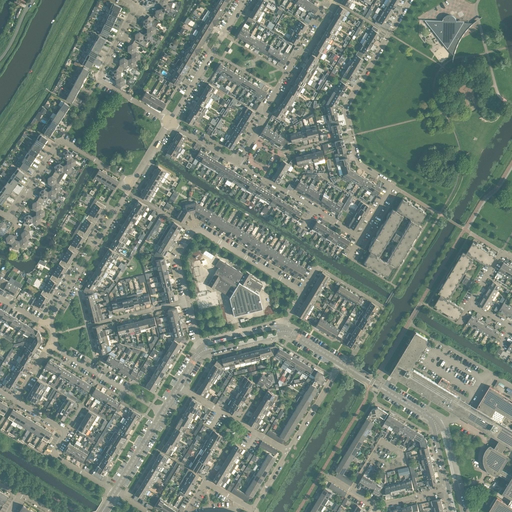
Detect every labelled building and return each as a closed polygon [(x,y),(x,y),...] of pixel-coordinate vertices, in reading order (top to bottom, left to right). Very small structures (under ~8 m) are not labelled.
[(307,0),(303,0),(300,6),(304,9),(309,1),(307,0)] [(395,7),(396,4),(389,0),(388,0),(386,5),(394,10),(395,7)] [(121,7),(110,1),(107,6),(108,7),(119,12),(121,7)] [(225,9),(224,8),(224,7),(215,1),(215,2),(216,3),(214,5),(215,6),(214,7),(223,12),(225,9)] [(309,1),(304,9),(309,11),(314,4),(309,1)] [(164,13),(170,11),(173,2),(167,4),(162,5),(161,9),(164,13)] [(255,6),(263,11),(266,6),(258,2),(255,6)] [(314,14),(319,7),(314,4),(309,11),(314,14)] [(392,12),(394,10),(386,5),(384,7),(381,6),(380,8),(381,8),(390,14),(392,12)] [(252,11),(260,16),(263,11),(255,6),(252,11)] [(347,10),(340,6),(337,11),(344,15),(347,10)] [(106,12),(117,17),(119,12),(108,7),(106,12)] [(219,15),(221,16),(223,12),(214,7),(213,9),(212,8),(211,10),(210,10),(209,11),(219,16),(219,15)] [(389,17),(390,14),(381,8),(378,14),(388,20),(389,17)] [(163,17),(164,13),(161,9),(159,9),(156,10),(155,15),(154,14),(152,18),(154,19),(156,16),(158,18),(163,17)] [(219,19),(218,18),(219,16),(209,11),(209,12),(210,12),(208,15),(209,15),(208,17),(217,22),(219,19)] [(249,16),(257,20),(260,16),(252,11),(249,16)] [(334,15),(335,16),(342,20),(344,15),(337,11),(334,15)] [(103,16),(114,22),(117,17),(106,12),(103,16)] [(386,22),(388,20),(378,14),(374,19),(377,20),(375,23),(380,26),(382,23),(384,25),(386,22)] [(472,24),(472,23),(456,22),(456,21),(456,20),(456,19),(456,18),(455,18),(455,17),(454,17),(454,16),(453,16),(452,15),(451,15),(450,15),(449,15),(448,15),(447,15),(446,16),(445,16),(445,17),(444,17),(444,18),(443,18),(443,19),(443,20),(443,22),(443,24),(444,25),(441,27),(442,28),(435,32),(440,37),(439,38),(441,39),(445,41),(445,44),(448,45),(449,45),(447,47),(453,55),(454,55),(454,56),(453,57),(454,57),(454,55),(455,53),(455,51),(456,50),(456,48),(457,47),(457,46),(458,44),(459,43),(459,41),(460,40),(460,39),(461,38),(462,36),(463,35),(464,34),(465,33),(466,31),(467,30),(468,29),(468,28),(469,27),(470,26),(471,25),(472,24),(473,23),(475,22),(476,22),(477,21),(477,20),(476,21),(475,22),(474,23),(472,24)] [(101,21),(112,26),(114,22),(103,16),(101,21)] [(146,27),(147,28),(151,25),(153,26),(157,20),(154,19),(152,18),(149,16),(148,18),(143,21),(143,25),(144,26),(146,27)] [(217,22),(208,17),(207,16),(205,20),(204,20),(204,21),(213,26),(214,25),(215,25),(217,22)] [(343,20),(342,20),(335,16),(332,20),(340,25),(343,20)] [(340,25),(332,20),(329,25),(337,30),(340,25)] [(422,20),(430,21),(434,30),(435,32),(442,28),(441,27),(444,25),(443,24),(443,22),(443,20),(443,21),(422,20)] [(99,26),(110,31),(112,26),(101,21),(99,26)] [(213,28),(212,28),(213,26),(204,21),(203,22),(204,22),(202,25),(203,25),(203,27),(211,32),(213,28)] [(307,25),(300,21),(297,25),(304,30),(307,25)] [(153,26),(151,25),(147,28),(147,32),(151,35),(155,33),(157,34),(159,30),(155,28),(153,26)] [(304,30),(297,25),(294,30),(302,35),(304,30)] [(337,30),(329,25),(327,30),(334,34),(337,30)] [(107,36),(110,31),(99,26),(96,31),(99,33),(107,36)] [(211,32),(203,27),(201,26),(199,30),(198,29),(198,30),(207,36),(208,35),(209,35),(211,32)] [(242,39),(247,31),(248,29),(243,26),(237,36),(242,39)] [(377,36),(379,33),(377,32),(378,29),(373,26),(368,34),(376,39),(378,36),(377,36)] [(207,38),(206,37),(207,36),(198,30),(197,31),(198,32),(196,34),(197,35),(197,36),(205,41),(207,38)] [(302,35),(294,30),(291,35),(299,39),(302,35)] [(334,34),(327,30),(324,34),(331,39),(334,40),(336,36),(334,34)] [(247,42),(251,34),(247,31),(242,39),(247,42)] [(135,39),(134,41),(139,45),(140,43),(143,44),(145,40),(143,39),(143,34),(139,32),(135,34),(135,39)] [(151,39),(151,35),(147,32),(143,34),(143,39),(145,40),(147,42),(151,39)] [(106,39),(107,36),(99,33),(98,35),(95,33),(93,38),(103,44),(106,39)] [(251,34),(247,42),(251,44),(256,37),(251,34)] [(331,39),(324,34),(321,39),(329,44),(331,39)] [(374,41),(375,41),(376,39),(368,34),(365,39),(373,43),(374,41)] [(288,39),(296,44),(299,39),(291,35),(288,39)] [(202,44),(203,45),(205,41),(197,36),(196,38),(195,37),(193,40),(192,39),(192,40),(201,46),(202,44)] [(256,37),(251,44),(256,47),(261,40),(256,37)] [(90,43),(101,49),(103,44),(93,38),(90,43)] [(329,44),(321,39),(318,43),(326,48),(329,44)] [(372,46),(371,46),(373,43),(365,39),(362,44),(370,49),(372,46)] [(201,48),(200,47),(201,46),(192,40),(191,41),(192,42),(191,44),(192,45),(191,46),(199,51),(201,48)] [(261,40),(256,47),(261,50),(265,42),(261,40)] [(128,51),(132,53),(136,51),(136,46),(138,46),(139,45),(134,41),(132,44),(128,46),(128,51)] [(265,42),(261,50),(265,53),(270,45),(265,42)] [(87,47),(98,53),(101,49),(90,43),(87,47)] [(326,48),(318,43),(315,48),(323,53),(326,48)] [(368,51),(369,51),(370,49),(362,44),(357,52),(362,55),(364,53),(366,54),(368,51)] [(270,45),(265,53),(270,56),(274,48),(270,45)] [(196,54),(197,55),(199,51),(191,46),(190,48),(189,47),(187,49),(186,49),(186,50),(195,55),(196,54)] [(85,52),(95,58),(98,53),(87,47),(85,52)] [(274,48),(270,56),(274,58),(279,51),(274,48)] [(312,53),(320,58),(323,53),(315,48),(312,53)] [(195,58),(194,57),(195,55),(186,50),(185,51),(186,51),(185,54),(186,54),(185,56),(193,61),(195,58)] [(132,53),(132,58),(136,60),(140,58),(140,53),(136,51),(132,53)] [(279,51),(274,58),(279,61),(284,54),(279,51)] [(284,64),(290,54),(285,51),(284,54),(279,61),(284,64)] [(82,57),(93,63),(95,58),(85,52),(82,57)] [(363,59),(361,58),(362,55),(357,52),(353,60),(361,65),(362,62),(361,62),(363,59)] [(319,59),(312,54),(309,59),(316,64),(319,59)] [(190,64),(191,64),(193,61),(185,56),(184,57),(183,57),(181,59),(180,60),(189,65),(190,64)] [(80,62),(90,68),(93,63),(82,57),(80,62)] [(120,60),(120,64),(118,67),(123,70),(125,71),(126,69),(131,67),(128,65),(128,60),(124,57),(120,60)] [(132,58),(128,60),(128,65),(131,67),(132,67),(136,65),(136,60),(132,58)] [(189,67),(188,67),(189,65),(180,60),(179,59),(176,64),(179,66),(187,71),(189,67)] [(319,65),(316,64),(309,59),(306,64),(316,70),(319,65)] [(358,67),(359,67),(361,65),(353,60),(349,65),(357,70),(358,67)] [(220,64),(216,71),(221,74),(225,67),(220,64)] [(316,70),(306,64),(303,68),(313,74),(316,70)] [(356,73),(355,72),(357,70),(349,65),(346,70),(354,75),(356,73)] [(184,74),(185,74),(187,71),(179,66),(178,67),(177,66),(176,69),(175,68),(174,69),(183,75),(184,74)] [(90,71),(83,67),(81,72),(78,71),(77,72),(80,74),(86,77),(90,71)] [(121,72),(122,72),(123,70),(118,67),(117,69),(113,72),(112,76),(116,79),(121,76),(121,72)] [(225,67),(221,74),(225,77),(230,69),(225,67)] [(313,74),(303,68),(300,73),(310,79),(313,74)] [(183,77),(182,76),(183,75),(174,69),(173,70),(174,71),(173,73),(174,74),(173,75),(181,80),(183,77)] [(230,69),(225,77),(230,80),(234,72),(230,69)] [(352,77),(353,78),(354,75),(346,70),(342,78),(347,81),(348,79),(351,80),(352,77)] [(234,72),(230,80),(234,83),(239,75),(234,72)] [(310,79),(300,73),(298,78),(305,82),(307,83),(310,79)] [(74,79),(76,80),(83,83),(86,77),(80,74),(77,78),(75,77),(74,79)] [(179,84),(181,80),(173,75),(172,75),(169,80),(177,85),(178,83),(179,84)] [(239,75),(234,83),(239,86),(244,78),(239,75)] [(126,80),(121,76),(116,79),(116,83),(115,86),(120,89),(121,87),(126,84),(126,80)] [(244,78),(239,86),(244,88),(248,81),(244,78)] [(305,82),(298,78),(295,82),(303,87),(305,82)] [(347,85),(345,84),(347,81),(342,78),(337,86),(345,91),(346,88),(347,85)] [(70,85),(73,86),(79,90),(83,83),(76,80),(74,85),(71,83),(70,85)] [(248,81),(244,88),(248,91),(253,83),(248,81)] [(303,87),(295,82),(292,87),(300,91),(303,87)] [(216,88),(208,83),(206,88),(213,93),(216,88)] [(253,83),(248,91),(253,94),(258,86),(253,83)] [(67,91),(69,93),(76,96),(79,90),(73,86),(70,91),(68,89),(67,91)] [(258,86),(253,94),(258,97),(262,89),(258,86)] [(343,93),(345,91),(337,86),(334,91),(341,96),(343,93)] [(300,91),(292,87),(289,92),(297,96),(300,91)] [(213,93),(206,88),(203,93),(210,98),(213,93)] [(262,100),(267,92),(262,89),(258,97),(262,100)] [(143,100),(143,101),(146,103),(151,94),(146,91),(142,99),(143,100)] [(340,99),(340,98),(341,96),(334,91),(331,96),(339,101),(340,99)] [(297,96),(289,92),(286,96),(294,101),(297,96)] [(64,96),(63,98),(72,103),(76,96),(69,93),(67,97),(64,96)] [(150,105),(150,104),(152,105),(156,97),(157,96),(152,93),(151,94),(146,103),(150,105)] [(210,98),(203,93),(200,97),(208,102),(210,98)] [(294,101),(286,96),(284,101),(291,105),(294,101)] [(336,103),(337,104),(339,101),(331,96),(326,105),(335,106),(336,103)] [(153,106),(152,107),(156,109),(161,100),(156,97),(152,105),(153,106)] [(208,102),(200,97),(197,102),(205,107),(208,102)] [(162,111),(166,103),(161,100),(156,109),(159,111),(160,110),(162,111)] [(287,110),(291,112),(294,107),(291,105),(284,101),(281,105),(287,109),(287,110)] [(61,106),(59,105),(58,106),(66,112),(70,106),(64,102),(61,106)] [(208,108),(205,107),(197,102),(194,107),(205,113),(208,108)] [(242,110),(252,117),(255,112),(245,105),(242,110)] [(281,105),(280,105),(277,109),(285,114),(287,110),(287,109),(281,105)] [(336,109),(335,106),(326,105),(328,114),(337,112),(336,109)] [(66,112),(58,106),(54,113),(56,114),(62,118),(66,112)] [(205,113),(194,107),(192,111),(202,118),(205,113)] [(274,114),(282,119),(285,114),(277,109),(274,114)] [(239,115),(242,116),(249,121),(252,117),(242,110),(239,115)] [(189,116),(196,121),(199,122),(202,118),(192,111),(189,116)] [(337,112),(328,114),(330,123),(338,121),(337,115),(338,115),(337,112)] [(53,118),(51,117),(50,118),(58,124),(62,118),(56,114),(53,118)] [(186,121),(194,125),(196,121),(189,116),(186,121)] [(249,121),(242,116),(239,121),(247,126),(249,121)] [(58,124),(50,118),(46,125),(54,130),(58,124)] [(247,126),(239,121),(236,126),(244,130),(247,126)] [(338,121),(330,123),(332,132),(341,130),(341,127),(340,127),(338,121)] [(54,130),(46,125),(42,131),(43,132),(42,133),(47,136),(48,135),(50,136),(54,130)] [(319,136),(316,125),(311,126),(311,129),(313,137),(319,136)] [(244,130),(236,126),(233,130),(241,135),(244,130)] [(265,127),(260,134),(265,137),(270,129),(265,127)] [(270,129),(265,137),(270,140),(275,132),(270,129)] [(241,135),(233,130),(231,135),(238,140),(241,135)] [(341,133),(342,133),(341,130),(332,132),(334,138),(342,136),(341,133)] [(186,136),(179,132),(178,134),(177,133),(175,136),(183,141),(186,136)] [(275,132),(270,140),(275,143),(279,135),(275,132)] [(289,134),(288,144),(297,141),(295,132),(289,134)] [(47,139),(40,134),(37,138),(44,143),(47,139)] [(228,140),(235,144),(238,140),(231,135),(228,140)] [(285,141),(286,139),(279,135),(275,143),(279,146),(283,140),(285,141)] [(173,140),(174,140),(173,142),(180,146),(183,141),(175,136),(173,140)] [(44,143),(37,138),(34,143),(41,148),(44,143)] [(222,143),(232,149),(235,144),(228,140),(225,138),(222,143)] [(344,143),(343,140),(335,142),(336,148),(345,145),(344,143)] [(172,143),(171,143),(169,146),(177,151),(180,146),(173,142),(172,143)] [(41,148),(34,143),(31,147),(38,152),(41,148)] [(345,145),(336,148),(338,154),(335,154),(335,157),(344,155),(347,155),(345,148),(346,148),(345,145)] [(167,152),(174,156),(177,151),(169,146),(167,150),(168,150),(167,152)] [(38,152),(31,147),(28,152),(35,157),(38,152)] [(72,153),(68,150),(63,152),(63,157),(64,157),(66,159),(67,160),(72,157),(74,159),(77,153),(73,151),(72,153)] [(198,161),(199,160),(200,161),(205,153),(200,150),(195,159),(198,161)] [(35,157),(28,152),(25,156),(32,161),(35,157)] [(200,161),(199,162),(204,165),(209,156),(205,153),(200,161)] [(32,161),(25,156),(22,154),(19,159),(22,161),(29,166),(32,161)] [(349,160),(348,161),(347,155),(344,155),(338,157),(341,166),(350,163),(349,160)] [(209,156),(204,165),(209,168),(214,159),(209,156)] [(296,157),(296,158),(293,159),(294,161),(296,160),(298,166),(303,164),(301,156),(296,157)] [(71,166),(75,164),(75,160),(74,159),(72,157),(67,160),(67,164),(71,166)] [(19,159),(16,163),(26,170),(29,166),(22,161),(19,159)] [(214,159),(209,168),(213,171),(219,162),(214,159)] [(290,162),(289,164),(283,160),(280,165),(288,170),(292,163),(290,162)] [(219,162),(213,171),(218,174),(223,165),(219,162)] [(350,170),(350,166),(350,163),(341,166),(343,175),(350,170)] [(63,166),(59,164),(55,166),(55,171),(54,173),(62,178),(65,172),(63,171),(63,166)] [(65,172),(70,175),(72,173),(74,171),(74,168),(71,166),(67,164),(63,166),(63,171),(65,172)] [(223,165),(218,174),(223,176),(228,167),(223,165)] [(288,170),(280,165),(277,170),(285,174),(288,170)] [(156,170),(155,169),(154,171),(163,177),(167,172),(158,167),(156,170)] [(226,178),(226,177),(228,178),(233,170),(228,167),(223,176),(226,178)] [(24,173),(17,168),(14,172),(21,178),(24,173)] [(99,169),(94,178),(99,181),(105,171),(103,170),(102,171),(99,169)] [(230,179),(229,180),(232,182),(237,173),(233,170),(228,178),(230,179)] [(285,174),(277,170),(274,174),(282,179),(285,174)] [(354,171),(353,171),(350,170),(343,175),(351,180),(356,172),(354,171)] [(106,174),(107,172),(105,171),(99,181),(104,184),(109,175),(106,174)] [(153,173),(154,174),(152,177),(161,182),(163,177),(154,171),(153,173)] [(11,177),(18,182),(21,178),(14,172),(11,177)] [(358,174),(359,174),(356,172),(351,180),(356,183),(361,176),(358,174)] [(52,176),(48,178),(48,183),(52,185),(56,183),(58,184),(62,178),(54,173),(52,176)] [(235,184),(236,182),(237,183),(242,176),(237,173),(232,182),(235,184)] [(271,179),(279,184),(282,179),(274,174),(271,179)] [(113,176),(112,177),(109,175),(104,184),(109,187),(115,177),(113,176)] [(239,184),(238,186),(241,188),(247,179),(242,176),(237,183),(239,184)] [(364,177),(363,177),(361,176),(356,183),(361,186),(366,178),(364,177)] [(8,181),(15,186),(18,182),(11,177),(8,181)] [(114,190),(119,181),(116,179),(117,178),(115,177),(109,187),(114,190)] [(150,179),(149,179),(148,181),(158,186),(161,182),(152,177),(150,179)] [(368,180),(369,180),(366,178),(361,186),(367,189),(371,182),(368,180)] [(244,189),(245,188),(247,189),(251,181),(247,179),(241,188),(244,189)] [(300,180),(295,188),(300,191),(305,183),(300,180)] [(4,186),(12,191),(15,186),(8,181),(4,186)] [(147,183),(148,183),(146,186),(155,191),(158,186),(148,181),(147,183)] [(248,190),(247,191),(250,193),(256,184),(251,181),(247,189),(248,190)] [(374,183),(374,184),(371,182),(367,189),(372,193),(377,185),(374,183)] [(63,190),(63,187),(58,184),(56,183),(52,185),(52,189),(56,192),(59,194),(62,192),(63,190)] [(305,194),(309,186),(305,183),(300,191),(305,194)] [(253,195),(254,194),(256,195),(260,187),(256,184),(250,193),(253,195)] [(377,196),(382,188),(379,187),(379,186),(377,185),(372,193),(377,196)] [(1,190),(8,195),(12,191),(4,186),(1,190)] [(145,189),(143,188),(142,190),(152,196),(155,191),(146,186),(145,189)] [(309,197),(314,189),(309,186),(305,194),(309,197)] [(256,195),(255,196),(260,199),(265,190),(260,187),(256,195)] [(48,195),(48,191),(44,189),(40,191),(40,196),(38,199),(43,202),(46,203),(50,197),(48,196),(48,195)] [(59,194),(56,192),(52,189),(51,190),(48,191),(48,195),(48,196),(52,199),(54,200),(58,199),(58,197),(59,194)] [(314,199),(319,192),(314,189),(309,197),(314,199)] [(0,191),(0,195),(5,199),(8,195),(1,190),(0,191)] [(142,193),(140,196),(149,201),(152,196),(142,190),(141,193),(142,193)] [(265,190),(260,199),(264,202),(270,193),(265,190)] [(319,202),(323,194),(319,192),(314,199),(319,202)] [(274,195),(270,193),(264,202),(269,204),(274,195)] [(323,194),(319,202),(323,205),(328,197),(323,194)] [(272,206),(273,205),(274,206),(279,198),(274,195),(269,204),(272,206)] [(328,208),(332,200),(328,197),(323,205),(328,208)] [(276,207),(275,208),(278,210),(284,201),(279,198),(274,206),(276,207)] [(43,202),(38,199),(37,201),(33,203),(33,208),(36,210),(41,208),(41,204),(44,206),(46,203),(43,202)] [(426,212),(403,199),(397,208),(420,222),(426,212)] [(143,210),(146,205),(138,200),(135,205),(143,210)] [(332,210),(337,203),(332,200),(328,208),(332,210)] [(337,213),(343,203),(339,200),(337,203),(332,210),(337,213)] [(103,210),(106,206),(97,201),(92,208),(100,213),(101,211),(103,210)] [(281,212),(282,210),(284,211),(288,204),(284,201),(278,210),(281,212)] [(370,207),(361,201),(358,206),(368,212),(370,207)] [(195,212),(199,204),(196,202),(190,204),(192,213),(195,212)] [(192,213),(190,204),(184,205),(182,208),(190,213),(192,213)] [(199,215),(204,207),(199,204),(195,212),(199,215)] [(285,212),(284,214),(287,216),(293,207),(288,204),(284,211),(285,212)] [(145,211),(143,210),(135,205),(132,210),(140,214),(142,216),(145,211)] [(357,212),(365,216),(368,212),(358,206),(355,210),(357,212)] [(202,216),(200,220),(202,221),(209,210),(204,207),(199,215),(202,216)] [(290,217),(291,216),(293,217),(297,209),(293,207),(287,216),(290,217)] [(45,210),(41,208),(36,210),(36,215),(41,217),(45,215),(45,210)] [(99,217),(99,215),(100,213),(92,208),(88,216),(97,221),(99,217)] [(184,223),(190,213),(182,208),(176,218),(184,223)] [(302,212),(297,209),(293,217),(292,218),(297,221),(302,212)] [(368,249),(371,251),(378,255),(402,215),(393,209),(368,249)] [(140,214),(132,210),(129,214),(137,219),(140,214)] [(204,222),(206,219),(209,220),(213,213),(209,210),(202,221),(204,222)] [(365,216),(357,212),(354,216),(362,221),(365,216)] [(211,222),(209,225),(211,226),(218,215),(213,213),(209,220),(211,222)] [(137,219),(129,214),(127,219),(134,224),(137,219)] [(28,224),(32,222),(32,217),(29,215),(24,217),(24,222),(23,224),(26,226),(28,227),(29,225),(28,224)] [(40,222),(41,217),(36,215),(32,217),(32,222),(36,224),(40,222)] [(213,227),(215,224),(218,226),(222,218),(218,215),(211,226),(213,227)] [(92,226),(94,225),(97,221),(88,216),(83,223),(91,228),(92,226)] [(362,221),(354,216),(351,221),(359,226),(362,221)] [(221,228),(219,231),(220,232),(227,221),(222,218),(218,226),(221,228)] [(134,224),(127,219),(124,223),(131,228),(134,224)] [(388,260),(397,266),(421,226),(412,220),(388,260)] [(222,233),(224,230),(227,232),(232,224),(227,221),(220,232),(222,233)] [(315,232),(316,231),(317,232),(322,224),(317,221),(311,230),(315,232)] [(349,226),(356,230),(359,226),(351,221),(349,226)] [(0,222),(0,233),(3,235),(5,233),(6,231),(8,228),(6,226),(3,222),(0,222)] [(181,229),(180,229),(182,227),(174,222),(171,227),(179,231),(179,232),(181,229)] [(90,232),(89,230),(91,228),(83,223),(79,231),(87,236),(90,232)] [(134,230),(131,228),(124,223),(121,228),(129,233),(131,234),(134,230)] [(230,233),(228,236),(230,237),(236,227),(232,224),(227,232),(230,233)] [(319,233),(318,234),(321,236),(326,227),(322,224),(317,232),(319,233)] [(178,234),(177,233),(179,231),(171,227),(168,225),(166,230),(176,236),(178,234)] [(31,229),(28,227),(26,226),(24,229),(25,230),(21,234),(22,238),(27,239),(30,236),(29,232),(31,229)] [(232,239),(233,235),(236,237),(241,229),(236,227),(230,237),(232,239)] [(324,238),(325,236),(326,237),(331,230),(326,227),(321,236),(324,238)] [(129,233),(121,228),(118,233),(126,237),(129,233)] [(239,239),(237,242),(239,243),(246,232),(241,229),(236,237),(239,239)] [(175,238),(176,236),(166,230),(163,234),(173,241),(174,241),(175,238)] [(331,230),(326,237),(326,239),(330,241),(336,232),(331,230)] [(7,242),(12,243),(15,240),(14,235),(9,234),(10,233),(6,231),(5,233),(3,235),(3,236),(6,237),(7,242)] [(83,241),(85,241),(87,236),(79,231),(74,238),(82,243),(83,241)] [(241,244),(243,241),(246,243),(250,235),(246,232),(239,243),(241,244)] [(336,232),(330,241),(335,244),(336,243),(340,235),(336,232)] [(128,239),(126,237),(118,233),(115,237),(126,244),(128,239)] [(172,243),(173,241),(163,234),(160,239),(163,241),(170,245),(171,246),(172,243)] [(248,245),(247,248),(248,249),(255,238),(250,235),(246,243),(248,245)] [(337,244),(336,245),(339,247),(345,238),(340,235),(336,243),(337,244)] [(126,244),(115,237),(113,242),(120,247),(123,248),(126,244)] [(28,244),(27,239),(22,238),(19,241),(20,246),(25,247),(28,244)] [(81,247),(80,245),(82,243),(74,238),(70,246),(78,251),(81,247)] [(250,250),(252,247),(255,248),(260,241),(255,238),(248,249),(250,250)] [(343,248),(345,249),(350,241),(345,238),(339,247),(343,249),(343,248)] [(170,245),(163,241),(160,239),(157,244),(160,245),(167,250),(168,250),(169,248),(169,247),(170,245)] [(17,249),(20,246),(19,241),(15,240),(12,243),(13,248),(17,249)] [(258,250),(256,253),(258,254),(264,243),(260,241),(255,248),(258,250)] [(468,251),(491,265),(496,255),(473,241),(468,251)] [(110,247),(117,251),(120,247),(113,242),(110,247)] [(259,255),(261,252),(264,254),(269,246),(264,243),(258,254),(259,255)] [(167,252),(166,252),(167,250),(160,245),(157,250),(164,254),(164,255),(165,254),(165,255),(167,252)] [(74,256),(76,256),(78,251),(70,246),(65,253),(73,258),(74,256)] [(267,256),(265,259),(267,260),(274,249),(269,246),(264,254),(267,256)] [(119,254),(109,248),(106,253),(114,258),(116,259),(119,254)] [(269,261),(271,258),(273,260),(278,252),(274,249),(267,260),(269,261)] [(214,255),(205,250),(203,254),(212,259),(214,255)] [(276,261),(274,264),(276,266),(283,255),(278,252),(273,260),(276,261)] [(463,252),(439,292),(448,297),(473,257),(463,252)] [(72,262),(71,260),(73,258),(65,253),(60,261),(69,266),(72,262)] [(114,258),(106,253),(103,258),(111,262),(114,258)] [(364,262),(387,276),(393,267),(370,253),(364,262)] [(278,267),(280,264),(283,265),(287,257),(283,255),(276,266),(278,267)] [(285,267),(284,270),(285,271),(292,260),(287,257),(283,265),(285,267)] [(111,262),(103,258),(100,262),(108,267),(111,262)] [(218,267),(208,284),(215,288),(230,297),(234,316),(263,308),(259,295),(258,293),(263,285),(251,278),(253,275),(246,271),(244,274),(219,259),(215,265),(218,267)] [(287,272),(289,269),(292,271),(297,263),(292,260),(285,271),(287,272)] [(65,271),(67,271),(69,266),(60,261),(56,269),(63,273),(65,271)] [(108,267),(100,262),(98,267),(105,272),(108,267)] [(507,263),(506,263),(504,262),(498,272),(503,276),(510,265),(507,263)] [(295,273),(293,276),(295,277),(301,266),(297,263),(292,271),(295,273)] [(511,266),(510,265),(503,276),(508,279),(510,276),(511,272),(511,266)] [(298,275),(301,277),(306,269),(301,266),(295,277),(296,278),(298,275)] [(107,273),(105,272),(98,267),(95,271),(102,276),(105,277),(107,273)] [(63,277),(62,275),(63,273),(56,269),(51,276),(60,281),(63,277)] [(102,276),(95,271),(92,276),(100,281),(102,276)] [(330,277),(322,272),(319,277),(327,282),(330,277)] [(169,276),(168,274),(159,276),(156,276),(158,282),(161,281),(169,279),(170,279),(169,276)] [(56,286),(57,286),(60,281),(51,276),(47,284),(54,288),(56,286)] [(100,281),(92,276),(89,281),(97,285),(100,281)] [(327,282),(319,277),(316,282),(324,286),(327,282)] [(5,291),(6,290),(8,291),(13,284),(6,279),(0,288),(5,291)] [(97,285),(89,281),(83,290),(93,292),(94,290),(97,285)] [(501,286),(493,281),(490,286),(498,291),(501,286)] [(324,286),(316,282),(314,286),(321,291),(324,286)] [(15,297),(21,289),(13,284),(8,291),(11,293),(11,295),(15,297)] [(54,292),(53,290),(54,288),(47,284),(42,291),(51,296),(54,292)] [(340,285),(336,293),(340,296),(345,288),(340,285)] [(321,291),(314,286),(311,291),(319,296),(321,291)] [(498,291),(490,286),(487,290),(495,295),(498,291)] [(345,299),(350,291),(345,288),(340,296),(345,299)] [(83,290),(85,295),(86,301),(95,299),(93,293),(93,292),(83,290)] [(495,295),(487,290),(484,295),(492,300),(495,295)] [(47,301),(48,301),(51,296),(42,291),(38,299),(45,303),(47,301)] [(319,296),(311,291),(308,296),(316,300),(319,296)] [(350,302),(354,294),(350,291),(345,299),(350,302)] [(137,293),(138,296),(140,305),(145,304),(143,295),(142,292),(137,293)] [(138,296),(137,293),(132,295),(132,298),(135,306),(140,305),(138,296)] [(354,305),(359,297),(354,294),(350,302),(354,305)] [(127,299),(129,308),(135,306),(132,298),(132,295),(126,296),(127,299)] [(492,300),(484,295),(481,299),(490,304),(492,300)] [(122,300),(124,309),(129,308),(127,299),(126,296),(121,297),(122,300)] [(316,300),(308,296),(305,300),(313,305),(316,300)] [(440,296),(435,305),(458,319),(463,310),(440,296)] [(117,302),(119,310),(124,309),(122,300),(121,297),(116,299),(117,302)] [(45,307),(44,305),(45,303),(38,299),(33,306),(42,312),(45,307)] [(478,304),(487,309),(490,304),(481,299),(478,304)] [(313,305),(305,300),(302,305),(310,310),(313,305)] [(379,307),(371,302),(368,307),(376,311),(379,307)] [(504,302),(499,311),(504,314),(509,306),(504,302)] [(99,303),(96,304),(87,306),(89,311),(100,308),(99,303)] [(310,310),(302,305),(300,310),(307,314),(310,310)] [(376,311),(368,307),(366,311),(373,316),(376,311)] [(100,308),(89,311),(90,317),(102,314),(100,308)] [(297,314),(304,319),(307,314),(300,310),(297,314)] [(366,311),(363,310),(360,314),(371,321),(373,316),(366,311)] [(5,322),(9,314),(5,311),(0,319),(5,322)] [(9,325),(14,317),(9,314),(5,322),(9,325)] [(91,319),(90,319),(91,322),(103,319),(102,314),(90,317),(91,319)] [(357,319),(368,325),(371,321),(360,314),(357,319)] [(472,315),(467,323),(472,326),(477,318),(472,315)] [(14,327),(19,320),(14,317),(9,325),(14,327)] [(320,318),(316,326),(321,329),(325,321),(320,318)] [(476,329),(481,321),(477,318),(472,326),(476,329)] [(180,321),(179,319),(168,321),(167,322),(169,327),(180,324),(181,324),(180,321)] [(355,324),(357,325),(365,330),(368,325),(357,319),(355,324)] [(19,330),(23,322),(19,320),(14,327),(19,330)] [(138,321),(133,322),(135,331),(136,334),(141,332),(140,330),(138,321)] [(325,332),(330,324),(325,321),(321,329),(325,332)] [(481,321),(476,329),(481,332),(486,324),(481,321)] [(23,333),(28,325),(23,322),(19,330),(23,333)] [(122,325),(125,334),(125,336),(130,335),(130,332),(128,323),(122,325)] [(182,326),(181,326),(180,324),(169,327),(170,332),(173,331),(182,329),(182,326)] [(330,334),(335,327),(330,324),(325,332),(330,334)] [(486,335),(491,326),(486,324),(481,332),(486,335)] [(28,336),(30,334),(29,334),(33,328),(32,328),(28,325),(23,333),(28,336)] [(365,330),(357,325),(354,330),(362,335),(365,330)] [(491,326),(486,335),(490,337),(495,329),(491,326)] [(33,327),(32,328),(33,328),(29,334),(30,334),(34,337),(34,338),(41,336),(40,331),(33,327)] [(335,337),(339,329),(335,327),(330,334),(335,337)] [(182,329),(173,331),(175,338),(184,340),(183,334),(184,334),(183,331),(182,332),(182,329)] [(495,340),(500,332),(495,329),(490,337),(495,340)] [(106,330),(103,330),(94,333),(95,338),(107,335),(106,330)] [(362,335),(354,330),(352,334),(359,339),(362,335)] [(471,421),(482,428),(484,424),(489,426),(493,428),(490,432),(491,432),(491,431),(494,434),(494,435),(495,433),(501,437),(494,448),(491,446),(490,446),(491,447),(490,449),(489,449),(488,451),(487,452),(486,454),(486,456),(486,458),(486,460),(486,462),(487,464),(488,466),(489,467),(489,468),(488,470),(490,471),(491,470),(493,471),(495,472),(496,473),(496,472),(498,474),(497,475),(498,475),(498,474),(511,483),(507,490),(506,489),(504,492),(511,496),(511,498),(508,504),(497,497),(496,499),(494,498),(490,506),(492,507),(488,511),(511,511),(511,430),(501,424),(502,423),(502,422),(506,415),(511,419),(511,401),(491,389),(479,409),(468,402),(460,397),(458,396),(457,396),(458,395),(448,388),(450,382),(442,377),(438,384),(411,367),(428,339),(415,331),(413,335),(414,335),(415,336),(413,338),(414,339),(412,340),(411,339),(409,343),(410,344),(409,345),(407,345),(405,348),(406,349),(406,348),(407,349),(405,351),(404,350),(402,354),(403,355),(402,356),(401,356),(397,361),(399,362),(395,367),(396,368),(392,373),(402,379),(403,377),(405,379),(407,381),(407,382),(450,408),(451,407),(452,407),(453,408),(452,409),(460,414),(471,421)] [(359,339),(352,334),(349,333),(346,338),(349,339),(357,344),(359,339)] [(107,335),(95,338),(97,343),(108,340),(107,335)] [(35,339),(32,344),(37,348),(38,348),(42,342),(42,341),(41,336),(34,338),(35,339)] [(346,344),(354,349),(357,344),(349,339),(346,344)] [(108,340),(97,343),(98,348),(107,346),(109,345),(108,340)] [(182,345),(181,345),(182,344),(174,340),(171,345),(179,349),(180,347),(182,345)] [(32,344),(30,342),(27,347),(35,352),(37,348),(32,344)] [(177,352),(178,352),(179,349),(171,345),(168,349),(176,354),(177,352)] [(22,351),(32,357),(35,352),(27,347),(25,346),(22,351)] [(270,347),(264,348),(266,357),(272,355),(273,356),(275,346),(270,347)] [(279,348),(275,346),(273,356),(275,356),(279,359),(284,351),(279,348)] [(174,356),(175,357),(176,354),(168,349),(165,354),(173,358),(174,356)] [(21,357),(29,362),(32,357),(22,351),(19,355),(21,357)] [(284,362),(289,354),(284,351),(279,359),(284,362)] [(172,361),(174,359),(173,358),(165,354),(163,352),(160,357),(170,363),(172,361)] [(105,361),(105,362),(110,365),(114,357),(108,353),(101,358),(105,361)] [(287,367),(293,357),(289,354),(284,362),(283,364),(287,367)] [(21,357),(18,361),(26,366),(29,362),(21,357)] [(114,357),(110,365),(114,368),(119,360),(114,357)] [(169,366),(171,363),(170,363),(160,357),(157,361),(160,363),(167,368),(169,366)] [(293,357),(287,367),(292,370),(293,367),(298,359),(293,357)] [(223,368),(224,367),(222,359),(217,360),(214,364),(222,369),(223,368)] [(298,359),(293,367),(298,370),(303,362),(298,359)] [(49,360),(45,367),(50,370),(54,363),(49,360)] [(119,360),(114,368),(119,370),(124,363),(119,360)] [(126,360),(124,363),(119,370),(124,373),(128,365),(130,362),(126,360)] [(16,366),(23,371),(26,366),(18,361),(16,366)] [(303,362),(298,370),(302,373),(307,365),(303,362)] [(54,373),(59,365),(54,363),(50,370),(54,373)] [(166,370),(168,368),(167,368),(160,363),(157,368),(165,372),(166,370)] [(222,369),(214,364),(211,369),(219,374),(221,375),(224,370),(223,368),(222,369)] [(59,376),(63,368),(59,365),(54,373),(59,376)] [(128,365),(124,373),(128,376),(133,368),(128,365)] [(307,376),(312,368),(307,365),(302,373),(307,376)] [(13,371),(21,375),(23,371),(16,366),(13,371)] [(133,379),(139,369),(135,366),(133,368),(128,376),(133,379)] [(63,379),(68,371),(63,368),(59,376),(63,379)] [(163,375),(164,375),(165,373),(165,372),(157,368),(154,372),(162,377),(163,375)] [(310,374),(314,376),(314,378),(324,376),(323,374),(314,368),(310,374)] [(208,374),(216,378),(219,374),(211,369),(208,374)] [(10,375),(18,380),(21,375),(13,371),(10,375)] [(68,381),(73,374),(68,371),(63,379),(68,381)] [(160,379),(161,380),(162,377),(154,372),(151,377),(159,382),(160,379)] [(73,384),(77,377),(73,374),(68,381),(73,384)] [(205,378),(213,383),(216,378),(208,374),(205,378)] [(262,374),(257,382),(262,385),(267,377),(262,374)] [(15,385),(15,384),(18,380),(10,375),(7,380),(15,385)] [(255,383),(244,376),(242,381),(244,383),(252,387),(255,383)] [(315,380),(312,385),(318,389),(324,378),(324,376),(314,378),(315,380)] [(77,387),(82,379),(77,377),(73,384),(77,387)] [(158,384),(160,382),(159,382),(151,377),(149,381),(156,386),(158,384)] [(267,388),(272,380),(267,377),(262,385),(267,388)] [(203,383),(210,388),(213,383),(205,378),(203,383)] [(48,385),(38,379),(35,384),(45,390),(48,385)] [(82,390),(86,382),(82,379),(77,387),(82,390)] [(4,385),(13,390),(16,385),(15,384),(15,385),(7,380),(4,385)] [(156,389),(155,388),(156,386),(149,381),(146,386),(153,391),(154,391),(156,389)] [(87,393),(91,385),(86,382),(82,390),(87,393)] [(203,383),(200,387),(200,388),(208,392),(210,388),(203,383)] [(241,387),(249,392),(252,387),(244,383),(241,387)] [(32,388),(43,395),(45,390),(35,384),(32,388)] [(312,385),(311,384),(307,391),(314,395),(316,391),(317,388),(318,389),(312,385)] [(196,392),(205,397),(208,392),(200,388),(200,387),(199,387),(196,392)] [(239,392),(246,397),(249,392),(241,387),(239,392)] [(43,395),(32,388),(29,393),(40,400),(43,395)] [(96,388),(91,395),(96,398),(101,391),(96,388)] [(278,396),(268,390),(265,395),(275,401),(278,396)] [(100,401),(105,393),(101,391),(96,398),(100,401)] [(314,395),(307,391),(303,397),(310,401),(311,399),(312,399),(314,395)] [(236,397),(244,401),(246,397),(239,392),(236,397)] [(26,398),(35,403),(34,404),(36,406),(40,400),(29,393),(26,398)] [(105,404),(110,396),(105,393),(100,401),(105,404)] [(275,401),(265,395),(262,400),(270,405),(272,406),(275,401)] [(303,397),(300,395),(296,402),(299,403),(306,408),(309,404),(308,404),(310,401),(310,402),(310,401),(303,397)] [(110,407),(114,399),(110,396),(105,404),(110,407)] [(75,402),(67,397),(64,402),(72,407),(75,402)] [(233,401),(241,406),(244,401),(236,397),(233,401)] [(189,403),(190,404),(198,408),(201,404),(192,398),(189,403)] [(115,410),(119,402),(114,399),(110,407),(115,410)] [(228,405),(230,406),(238,411),(241,406),(233,401),(231,400),(228,405)] [(270,405),(262,400),(259,404),(267,409),(270,405)] [(0,412),(4,415),(9,406),(6,405),(6,403),(4,402),(0,409),(0,412)] [(72,407),(64,402),(61,406),(70,411),(72,407)] [(306,408),(299,403),(295,410),(302,414),(303,414),(302,414),(304,411),(304,412),(306,408)] [(187,408),(195,413),(198,408),(190,404),(187,408)] [(269,410),(267,409),(259,404),(256,409),(264,414),(266,415),(269,410)] [(70,411),(61,406),(58,411),(67,416),(70,411)] [(227,411),(235,415),(238,411),(230,406),(227,411)] [(380,416),(385,419),(389,413),(378,406),(376,407),(378,416),(380,416)] [(373,422),(376,417),(378,416),(376,407),(373,408),(367,418),(373,422)] [(140,415),(129,408),(126,413),(129,414),(136,419),(137,420),(140,415)] [(184,413),(192,418),(195,419),(197,414),(195,413),(187,408),(184,413)] [(13,409),(8,417),(13,420),(19,411),(17,410),(16,411),(13,409)] [(264,414),(256,409),(254,414),(261,418),(264,414)] [(97,415),(89,410),(86,415),(94,420),(97,415)] [(302,414),(295,410),(291,416),(299,421),(301,417),(300,416),(302,414)] [(20,413),(21,412),(19,411),(13,420),(18,423),(23,415),(20,413)] [(55,416),(64,421),(67,416),(58,411),(55,416)] [(184,413),(182,417),(182,418),(189,422),(192,418),(184,413)] [(136,419),(129,414),(126,419),(134,424),(136,419)] [(261,418),(254,414),(251,418),(259,423),(261,418)] [(26,416),(26,417),(23,415),(18,423),(23,426),(28,417),(26,416)] [(94,420),(86,415),(83,419),(91,425),(94,420)] [(394,418),(389,415),(383,425),(388,428),(389,425),(394,418)] [(299,421),(291,416),(287,423),(295,427),(294,427),(296,424),(296,425),(299,421)] [(30,419),(30,418),(28,417),(23,426),(28,429),(33,421),(30,419)] [(182,417),(181,417),(178,422),(187,427),(189,428),(192,424),(189,422),(182,418),(182,417)] [(248,423),(258,429),(261,424),(259,423),(251,418),(248,423)] [(373,422),(367,418),(367,419),(366,421),(365,421),(363,425),(370,429),(374,423),(373,422)] [(394,418),(389,425),(394,428),(399,420),(394,418)] [(91,425),(83,419),(80,424),(89,429),(91,425)] [(134,424),(126,419),(123,423),(131,428),(134,424)] [(399,420),(394,428),(393,430),(398,432),(399,431),(403,423),(399,420)] [(36,421),(35,423),(33,421),(28,429),(32,432),(38,423),(36,421)] [(175,427),(176,427),(184,431),(187,427),(178,422),(175,427)] [(40,425),(40,424),(38,423),(32,432),(37,435),(42,427),(40,425)] [(131,428),(123,423),(120,428),(128,433),(131,428)] [(295,427),(287,423),(283,429),(291,433),(293,430),(293,429),(294,427),(295,427)] [(403,434),(408,426),(403,423),(399,431),(403,434)] [(77,429),(86,434),(89,429),(80,424),(77,429)] [(370,429),(363,425),(361,428),(361,429),(360,431),(359,431),(367,436),(370,429)] [(408,426),(403,434),(408,436),(412,429),(408,426)] [(46,427),(45,429),(42,427),(37,435),(42,438),(48,429),(46,427)] [(173,431),(181,436),(183,438),(186,433),(184,431),(176,427),(173,431)] [(128,433),(120,428),(117,433),(125,437),(128,433)] [(49,431),(50,430),(48,429),(42,438),(50,443),(53,437),(50,436),(52,433),(49,431)] [(285,439),(287,440),(287,439),(288,437),(291,433),(283,429),(280,436),(282,437),(285,439)] [(413,439),(414,437),(417,432),(417,431),(412,429),(408,436),(413,439)] [(210,435),(212,436),(220,441),(223,436),(213,430),(210,435)] [(123,442),(125,437),(117,433),(115,431),(112,436),(115,437),(122,442),(123,442)] [(170,436),(178,441),(181,436),(173,431),(170,436)] [(367,436),(359,431),(360,431),(358,434),(355,437),(363,442),(367,436)] [(414,437),(420,441),(425,437),(424,436),(424,435),(417,431),(417,432),(414,437)] [(123,442),(122,442),(115,437),(112,436),(109,440),(112,442),(120,447),(123,442)] [(168,441),(175,445),(178,441),(170,436),(168,441)] [(212,436),(209,441),(217,445),(220,441),(212,436)] [(363,442),(355,437),(353,441),(353,442),(352,444),(351,444),(359,448),(363,442)] [(420,441),(422,448),(428,446),(428,447),(427,439),(426,439),(425,437),(420,441)] [(209,441),(207,439),(204,444),(214,450),(217,445),(209,441)] [(168,441),(165,445),(173,450),(175,445),(168,441)] [(117,452),(120,447),(112,442),(109,447),(117,451),(117,452)] [(69,443),(64,451),(69,454),(74,446),(69,443)] [(74,446),(69,454),(73,457),(80,446),(75,443),(74,446)] [(201,449),(204,450),(211,455),(214,450),(204,444),(201,449)] [(243,448),(235,444),(233,448),(240,453),(243,448)] [(359,448),(351,444),(352,444),(350,447),(350,446),(348,450),(355,455),(357,456),(361,450),(359,448)] [(117,451),(109,447),(106,445),(104,450),(114,456),(117,452),(117,451)] [(164,445),(161,450),(170,455),(173,450),(165,445),(164,445)] [(80,446),(73,457),(78,460),(84,449),(80,446)] [(230,453),(238,458),(240,453),(233,448),(230,453)] [(84,449),(78,460),(83,463),(89,451),(84,449)] [(114,456),(104,450),(101,454),(103,456),(111,461),(114,456)] [(201,454),(209,459),(211,455),(204,450),(201,454)] [(355,455),(348,450),(345,454),(346,454),(344,457),(351,461),(355,455)] [(157,457),(158,457),(166,462),(168,457),(160,452),(157,457)] [(198,453),(197,454),(195,458),(196,458),(206,464),(209,459),(201,454),(198,453)] [(227,458),(235,462),(238,458),(230,453),(227,458)] [(276,458),(269,453),(265,460),(272,464),(275,460),(274,460),(276,458)] [(111,461),(103,456),(101,461),(108,465),(111,461)] [(158,457),(155,462),(163,466),(166,462),(158,457)] [(347,468),(351,461),(344,457),(343,459),(342,459),(340,463),(347,468)] [(431,457),(422,459),(419,460),(420,465),(423,464),(432,462),(431,457)] [(196,458),(195,458),(193,462),(203,468),(206,464),(196,458)] [(224,462),(234,468),(237,464),(235,462),(227,458),(224,462)] [(272,464),(265,460),(261,466),(268,471),(268,470),(269,468),(270,468),(272,464)] [(106,470),(108,465),(101,461),(98,465),(106,470)] [(152,466),(160,471),(163,466),(155,462),(152,466)] [(190,467),(200,473),(203,468),(193,462),(190,467)] [(221,467),(229,472),(231,473),(234,468),(224,462),(221,467)] [(433,467),(432,462),(423,464),(420,465),(422,470),(424,470),(433,467)] [(347,468),(340,463),(337,467),(338,467),(337,470),(336,469),(336,470),(339,471),(341,473),(343,474),(347,468)] [(107,470),(106,470),(98,465),(95,470),(103,475),(107,470)] [(261,466),(259,465),(255,471),(255,472),(264,477),(267,473),(266,473),(268,471),(261,466)] [(149,471),(157,476),(160,471),(152,466),(149,471)] [(219,472),(226,476),(229,472),(221,467),(219,472)] [(188,475),(196,480),(199,475),(189,469),(186,474),(188,475)] [(146,476),(154,480),(157,476),(149,471),(146,476)] [(226,476),(219,472),(216,476),(224,481),(225,482),(226,482),(229,478),(226,476)] [(252,478),(261,484),(261,483),(260,483),(262,481),(264,477),(255,472),(252,478)] [(183,479),(193,485),(196,480),(188,475),(186,474),(183,479)] [(364,475),(359,483),(363,486),(369,478),(364,475)] [(144,480),(151,485),(154,480),(146,476),(144,480)] [(225,482),(224,481),(216,476),(213,481),(222,487),(225,482)] [(260,484),(261,484),(252,478),(248,484),(249,485),(257,490),(259,486),(260,483),(260,484)] [(369,478),(363,486),(368,489),(373,480),(369,478)] [(182,485),(190,489),(193,485),(183,479),(180,483),(182,485)] [(141,485),(149,490),(151,485),(144,480),(141,485)] [(373,480),(368,489),(373,492),(378,483),(373,480)] [(379,492),(382,494),(384,487),(384,483),(379,481),(378,483),(373,492),(377,494),(379,492)] [(138,489),(138,490),(146,494),(149,490),(141,485),(138,489)] [(179,489),(187,494),(190,489),(182,485),(182,486),(181,485),(180,485),(179,487),(179,488),(180,489),(179,489)] [(257,490),(249,485),(245,492),(248,494),(247,495),(250,496),(250,497),(251,498),(252,496),(253,496),(252,496),(254,494),(257,490)] [(387,493),(387,496),(393,495),(390,485),(384,487),(382,494),(387,493)] [(332,492),(325,487),(325,488),(324,490),(321,494),(329,498),(332,492)] [(134,494),(143,499),(146,494),(138,490),(138,489),(137,489),(134,494)] [(0,503),(3,506),(9,496),(4,493),(0,499),(0,503)] [(329,498),(321,494),(319,498),(318,500),(317,500),(325,505),(329,498)] [(160,497),(154,506),(159,509),(164,500),(160,497)] [(441,498),(431,501),(433,506),(442,504),(441,498)] [(164,500),(159,509),(164,511),(169,503),(164,500)] [(325,505),(317,500),(318,501),(316,503),(313,507),(321,511),(325,505)] [(169,503),(164,511),(169,511),(174,506),(169,503)]
